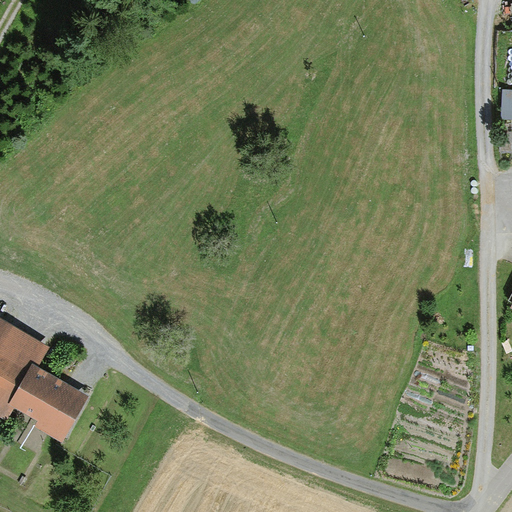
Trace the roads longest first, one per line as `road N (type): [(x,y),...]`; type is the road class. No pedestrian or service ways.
road 1 (residential): [(468,511),(310,463),(156,392),(37,305),(0,296)]
road 2 (track): [(483,494),(490,206),(477,0)]
